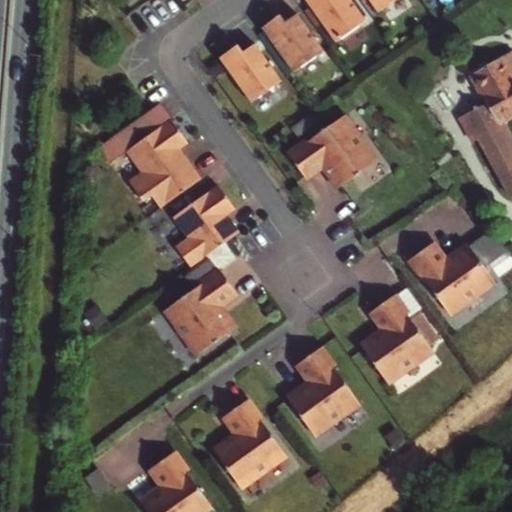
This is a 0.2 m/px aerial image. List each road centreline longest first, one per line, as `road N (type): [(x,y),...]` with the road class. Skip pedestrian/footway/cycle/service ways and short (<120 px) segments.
road 1 (residential): [(240,0),(180,42),(179,71),(320,271)]
road 2 (unknown): [(320,271),(318,289),(200,396),(151,424)]
road 3 (trunk): [(13,0),(0,171)]
